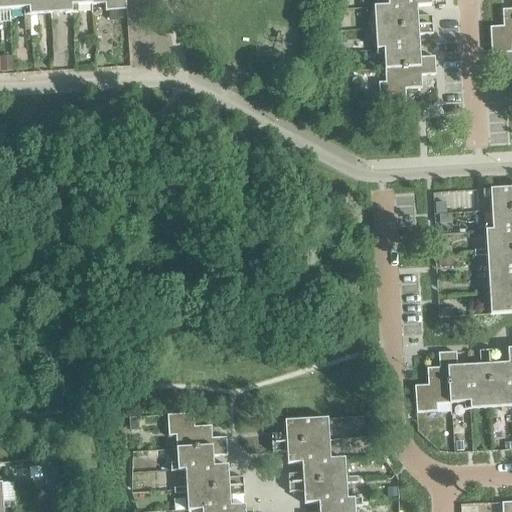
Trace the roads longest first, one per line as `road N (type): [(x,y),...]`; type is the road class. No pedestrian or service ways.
road 1 (residential): [(456,478),(407,465),(390,430),(377,175)]
road 2 (residential): [(478,169),(472,0)]
